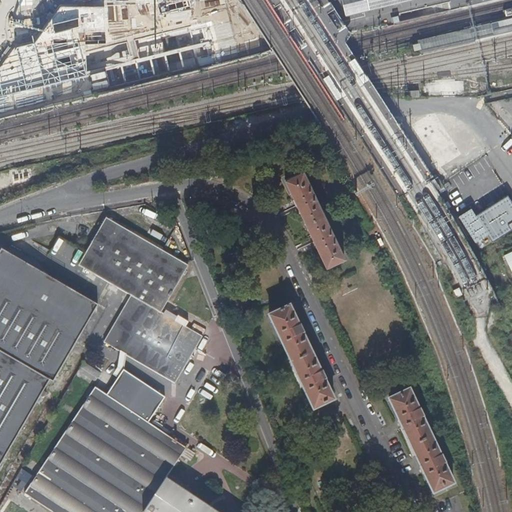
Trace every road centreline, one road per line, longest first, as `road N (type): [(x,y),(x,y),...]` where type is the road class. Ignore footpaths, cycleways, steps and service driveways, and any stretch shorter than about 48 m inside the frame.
road 1 (residential): [(410,511),(287,250),(254,208),(219,188),(190,185),(19,217)]
road 2 (residential): [(511,166),(466,107),(365,102),(71,189),(19,217)]
